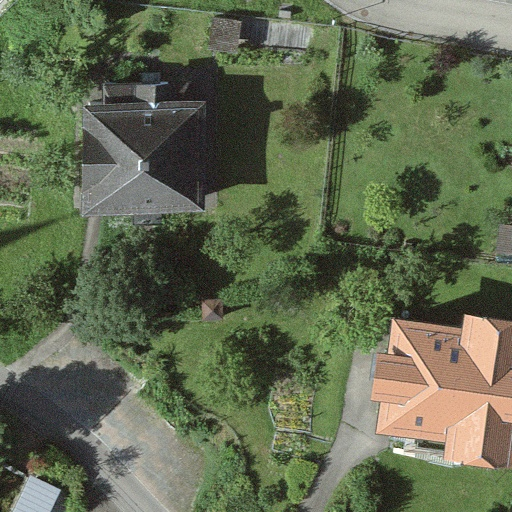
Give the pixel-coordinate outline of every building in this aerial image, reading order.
[(241,24),(212,22),(209,52),(238,54),(241,24)] [(89,206),(198,206),(198,111),(186,111),(186,89),(106,89),(106,111),(90,111),(89,206)] [(511,227),(501,226),(498,254),(511,255),(511,227)] [(222,301),(203,302),(204,321),(223,320),(222,301)] [(469,338),(400,327),(395,361),(385,359),(381,389),(391,391),(386,424),(394,425),(455,434),(453,447),(466,449),(465,459),(492,463),(493,454),(507,456),(511,421),(511,330),(471,324),(469,338)] [(176,358),(141,394),(182,432),(216,396),(176,358)]
